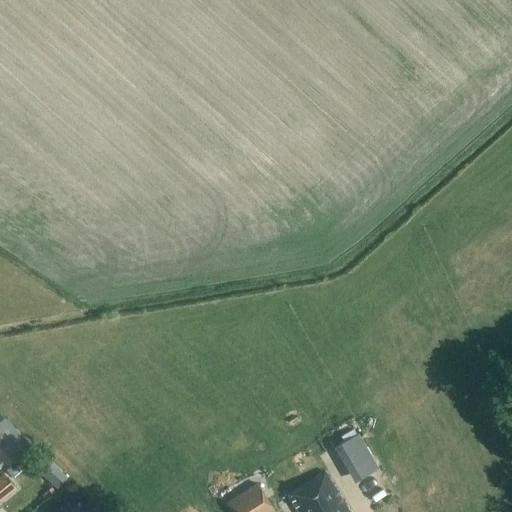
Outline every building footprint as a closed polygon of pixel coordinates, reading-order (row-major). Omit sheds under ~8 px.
[(0,419),(0,460),(6,466),(27,444),(1,419),(0,419)] [(371,457),(357,434),(339,444),(353,467),(371,457)] [(56,489),(67,477),(46,458),(36,469),(56,489)] [(298,511),(348,511),(324,471),(287,493),(298,511)] [(0,498),(12,489),(1,475),(0,475),(0,498)] [(258,484),(227,504),(231,511),(268,511),(273,509),(258,484)]
